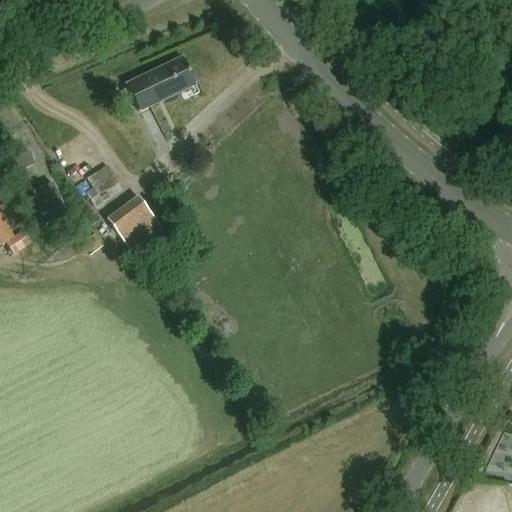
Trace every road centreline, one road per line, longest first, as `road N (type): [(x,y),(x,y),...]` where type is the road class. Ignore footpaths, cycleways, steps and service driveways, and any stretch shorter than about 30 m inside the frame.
road 1 (tertiary): [(511,233),(356,109),(257,0)]
road 2 (tertiary): [(396,511),(511,309)]
road 3 (unclassified): [(0,67),(158,0)]
